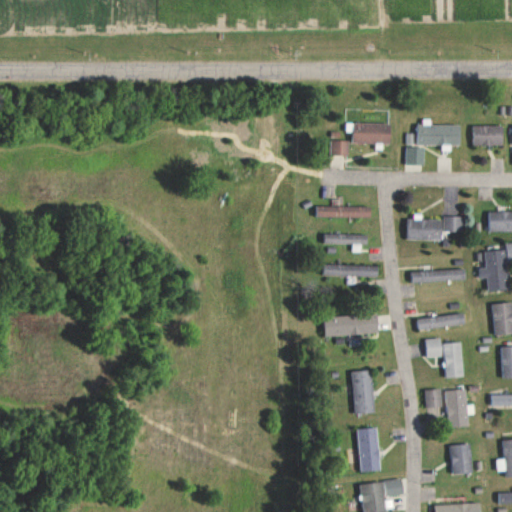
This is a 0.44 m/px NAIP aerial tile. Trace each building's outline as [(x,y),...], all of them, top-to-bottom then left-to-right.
[(391,123),(355,122),(354,142),(390,143),(391,123)] [(461,125),(418,124),(418,144),(461,145),(461,125)] [(502,125),(474,126),(474,145),(503,145),(502,125)] [(331,155),(349,155),(348,140),(331,140),(331,155)] [(424,147),(406,147),(405,164),(424,165),(424,147)] [(371,205),(319,206),(319,218),(372,217),(371,205)] [(487,231),(511,230),(511,211),(487,212),(487,231)] [(441,240),(442,219),(422,218),(422,214),(413,213),(413,220),(406,220),(406,239),(441,240)] [(462,231),(462,216),(443,216),(443,231),(462,231)] [(369,234),(322,233),(322,243),(368,244),(369,234)] [(484,251),(486,267),(479,268),(481,278),(487,277),(488,292),(509,289),(504,249),(484,251)] [(380,265),(324,264),(324,275),(350,276),(350,281),(379,282),(380,265)] [(413,282),(466,279),(466,268),(413,271),(413,282)] [(493,334),(511,333),(511,302),(492,303),(493,334)] [(379,333),(378,314),(325,316),(325,336),(379,333)] [(419,327),(466,325),(465,314),(419,316),(419,327)] [(464,376),(462,342),(442,343),(441,338),(425,338),(426,357),(443,356),(444,378),(464,376)] [(511,345),(501,346),(502,378),(511,377),(511,345)] [(355,413),(375,413),(374,370),(354,370),(355,413)] [(425,390),(426,407),(441,406),(440,389),(425,390)] [(474,413),(474,404),(467,404),(467,389),(447,390),(449,427),(469,426),(468,414),(474,413)] [(494,405),(511,404),(511,393),(494,394),(494,405)] [(360,472),(380,471),(379,428),(360,428),(360,472)] [(511,476),(511,439),(504,439),(505,458),(497,459),(497,471),(507,471),(507,476),(511,476)] [(453,473),(472,473),(472,444),(453,444),(453,473)] [(382,481),(385,496),(405,493),(403,477),(382,481)] [(360,485),(365,511),(386,511),(381,481),(360,485)] [(511,491),(501,492),(501,504),(511,503),(511,491)] [(482,511),(482,503),(435,504),(435,511),(482,511)]
